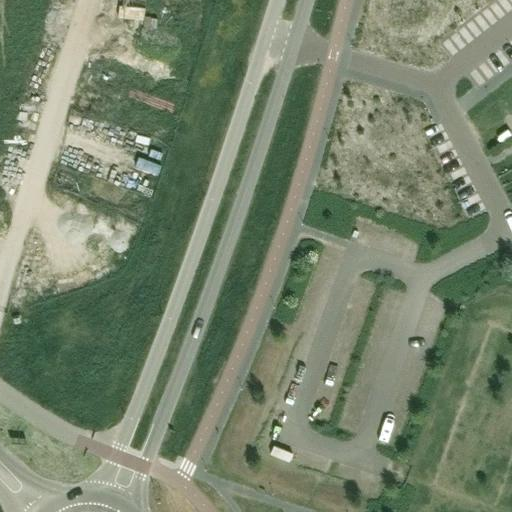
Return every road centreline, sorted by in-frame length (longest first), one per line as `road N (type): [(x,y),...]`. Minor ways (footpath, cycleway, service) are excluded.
road 1 (residential): [(126,509),(209,295),(304,0)]
road 2 (residential): [(276,0),(99,497)]
road 3 (unknown): [(84,0),(20,206)]
